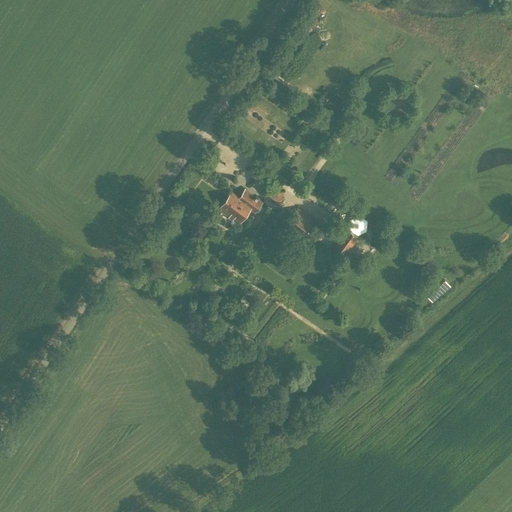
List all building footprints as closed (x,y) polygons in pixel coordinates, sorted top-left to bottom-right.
[(363,141),(368,132),(362,128),(356,138),(363,141)] [(269,184),(262,194),(278,207),(284,198),(282,196),(283,194),(269,184)] [(262,202),(244,190),(239,197),(231,192),(219,209),(239,223),(249,209),(255,213),(262,202)] [(319,223),(298,207),(284,225),(305,241),(319,223)] [(346,223),(365,234),(371,223),(352,212),(346,223)] [(358,236),(346,227),(334,243),(346,253),(358,236)] [(187,238),(196,243),(201,235),(193,229),(187,238)] [(445,279),(427,295),(432,301),(450,286),(445,279)]
